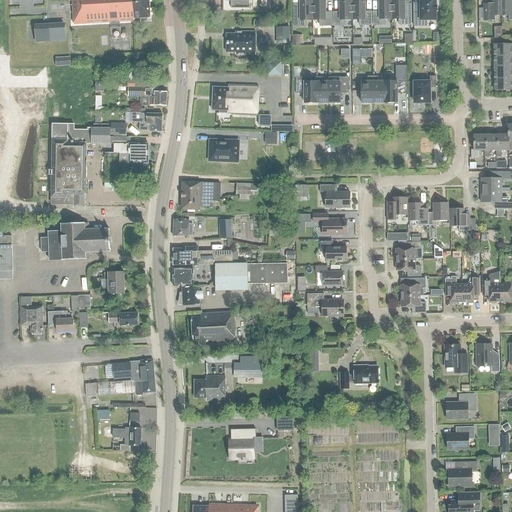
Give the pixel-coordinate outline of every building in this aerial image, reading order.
[(134,18),(144,17),(149,17),(148,0),(72,0),(73,23),(134,20),(134,18)] [(225,0),(226,1),(231,1),(231,8),(249,8),(249,0),(225,0)] [(298,0),(299,13),(292,13),(293,26),(305,26),(304,20),(311,20),(311,0),(298,0)] [(311,0),(311,20),(318,20),(318,26),(330,26),(330,13),(324,13),(323,0),(311,0)] [(339,0),(340,13),(333,13),(333,26),(345,26),(345,20),(352,20),(351,0),(339,0)] [(351,0),(352,20),(359,20),(359,26),(371,25),(371,12),(364,12),(364,0),(351,0)] [(392,19),(391,0),(378,0),(379,12),(373,12),(373,25),(385,25),(385,19),(392,19)] [(391,0),(392,19),(399,19),(399,25),(411,25),(411,12),(404,12),(403,0),(391,0)] [(413,13),(413,26),(426,26),(426,20),(435,20),(435,11),(437,11),(436,6),(435,6),(435,0),(420,0),(420,13),(413,13)] [(501,15),(501,0),(490,0),(490,6),(484,6),(484,20),(495,20),(495,15),(501,15)] [(511,0),(501,0),(501,15),(509,15),(509,20),(511,19),(511,0)] [(64,25),(35,26),(36,41),(65,39),(64,25)] [(290,44),(289,27),(275,27),(276,45),(290,44)] [(226,34),(226,52),(235,52),(235,54),(255,54),(255,32),(235,32),(235,34),(226,34)] [(408,56),(408,44),(413,44),(412,35),(406,35),(406,44),(398,45),(399,57),(408,56)] [(511,55),(511,43),(494,44),(494,56),(511,55)] [(511,55),(494,56),(494,67),(511,66),(511,55)] [(69,57),(55,58),(55,66),(70,65),(69,57)] [(267,61),(267,76),(282,76),(282,61),(267,61)] [(511,66),(494,67),(494,78),(511,78),(511,66)] [(361,103),(372,103),(372,76),(367,76),(367,82),(361,82),(361,103)] [(378,76),(372,76),(372,103),(384,103),(384,82),(378,82),(378,76)] [(429,76),(429,82),(413,82),(414,103),(415,103),(416,104),(421,104),(422,103),(430,103),(430,88),(435,88),(435,76),(429,76)] [(53,77),(54,116),(84,116),(84,77),(53,77)] [(317,103),(317,77),(295,78),(295,94),(304,94),(304,103),(317,103)] [(322,77),(317,77),(317,103),(329,103),(328,77),(328,83),(322,83),(322,77)] [(348,93),(348,77),(328,77),(329,103),(340,103),(340,93),(348,93)] [(511,78),(494,78),(494,90),(511,89),(511,78)] [(110,82),(95,82),(95,92),(104,92),(104,89),(110,89),(110,82)] [(406,94),(406,82),(384,82),(384,103),(397,103),(397,94),(406,94)] [(218,113),(256,115),(258,87),(227,85),(227,88),(212,87),(211,110),(218,111),(218,113)] [(166,92),(151,91),(152,88),(128,87),(128,96),(144,96),(148,96),(148,104),(165,105),(166,92)] [(139,130),(144,130),(161,130),(161,119),(163,118),(163,115),(161,114),(144,113),(140,113),(140,112),(131,112),(131,123),(139,123),(139,130)] [(112,134),(126,134),(126,123),(112,123),(112,134)] [(52,124),(51,197),(52,197),(51,204),(74,205),(74,207),(84,207),(84,195),(85,195),(86,165),(87,157),(86,157),(86,144),(109,144),(109,129),(88,129),(88,131),(73,130),(74,125),(58,125),(52,124)] [(266,133),(266,144),(276,144),(277,134),(266,133)] [(508,134),(505,134),(496,135),(497,150),(496,150),(496,157),(501,157),(501,150),(509,150),(508,140),(508,134)] [(478,150),(484,150),(485,150),(485,135),(473,135),(473,150),(471,150),(471,157),(478,157),(478,150)] [(489,150),(496,150),(497,150),(496,135),(485,135),(485,150),(484,150),(484,157),(490,157),(489,150)] [(114,144),(113,153),(120,153),(131,153),(130,163),(140,163),(140,166),(144,166),(146,166),(147,162),(148,162),(148,143),(144,143),(130,143),(130,139),(114,138),(114,144)] [(248,140),(247,164),(260,164),(260,140),(248,140)] [(210,141),(210,160),(237,161),(237,142),(230,142),(230,141),(220,141),(220,142),(210,141)] [(480,178),(480,191),(501,190),(501,178),(511,178),(510,172),(495,172),(495,178),(480,178)] [(220,183),(181,183),(181,210),(198,210),(198,207),(212,207),(212,201),(220,201),(220,183)] [(251,184),(236,183),(235,195),(250,195),(251,184)] [(308,197),(308,185),(295,185),(295,198),(308,197)] [(327,209),(344,208),(344,207),(350,207),(350,193),(337,193),(337,186),(321,186),(321,193),(327,193),(327,209)] [(501,190),(480,191),(481,203),(495,203),(495,210),(511,209),(511,202),(507,203),(507,197),(501,197),(501,190)] [(406,215),(406,214),(409,214),(409,209),(406,209),(406,204),(406,198),(393,198),(393,208),(387,208),(387,220),(398,220),(398,215),(406,215)] [(447,215),(447,210),(447,203),(434,203),(434,213),(428,213),(428,225),(439,225),(439,221),(447,221),(447,220),(450,220),(450,215),(447,215)] [(428,213),(422,213),(422,204),(409,204),(406,204),(406,209),(409,209),(409,214),(409,221),(417,221),(417,226),(428,225),(428,213)] [(463,219),(463,209),(450,209),(450,210),(447,210),(447,215),(450,215),(450,220),(450,226),(458,226),(458,231),(470,231),(469,219),(463,219)] [(312,222),(323,222),(323,235),(346,234),(345,220),(328,220),(328,214),(312,214),(312,222)] [(189,236),(193,236),(192,224),(189,224),(189,220),(173,220),(174,237),(189,236)] [(219,232),(220,238),(232,238),(231,220),(225,220),(225,232),(219,232)] [(109,251),(109,243),(111,243),(110,236),(109,236),(109,228),(88,229),(88,222),(61,223),(61,230),(48,230),(48,237),(41,237),(42,251),(49,251),(50,260),(89,258),(89,252),(109,251)] [(0,278),(11,278),(11,270),(12,270),(11,235),(0,235),(0,278)] [(396,248),(396,260),(415,259),(415,253),(421,251),(421,241),(406,241),(406,248),(396,248)] [(326,261),(327,261),(345,260),(345,261),(346,261),(346,247),(345,247),(332,247),(332,242),(320,242),(320,252),(326,252),(326,261)] [(184,247),(184,249),(173,249),(173,265),(200,265),(200,266),(215,266),(215,265),(232,265),(232,261),(232,252),(197,252),(197,247),(184,247)] [(295,252),(286,252),(286,260),(295,260),(295,252)] [(415,259),(396,260),(396,270),(407,270),(407,276),(421,276),(421,266),(415,265),(415,259)] [(247,291),(247,285),(287,285),(287,265),(246,265),(232,265),(215,265),(215,266),(215,291),(247,291)] [(316,272),(323,272),(323,286),(343,286),(343,271),(328,271),(328,266),(315,266),(316,272)] [(178,304),(182,305),(182,306),(198,305),(198,299),(202,299),(201,292),(198,292),(197,286),(192,287),(192,268),(173,268),(172,286),(181,286),(181,294),(177,293),(177,294),(180,294),(178,304)] [(124,293),(123,272),(104,272),(104,279),(108,279),(108,293),(124,293)] [(511,277),(505,278),(505,284),(500,284),(500,272),(499,272),(499,273),(500,302),(511,302),(510,292),(511,292),(511,277)] [(489,292),(489,303),(500,302),(499,273),(491,275),(491,278),(482,278),(482,292),(489,292)] [(462,303),(462,285),(457,285),(457,277),(452,277),(452,278),(445,278),(445,293),(452,293),(452,303),(462,303)] [(401,285),(401,296),(419,296),(419,289),(425,288),(425,278),(411,278),(411,284),(401,285)] [(462,285),(462,303),(474,303),(473,292),(480,292),(480,278),(470,278),(468,285),(462,285)] [(325,301),(324,293),(308,294),(308,307),(323,306),(323,317),(331,317),(331,316),(343,315),(343,300),(325,301)] [(91,309),(91,295),(79,295),(79,309),(91,309)] [(419,296),(401,296),(401,306),(411,306),(411,313),(426,312),(425,303),(419,302),(419,296)] [(43,334),(43,307),(22,307),(22,325),(31,325),(31,334),(43,334)] [(57,332),(73,331),(73,319),(70,319),(70,313),(63,313),(62,311),(48,312),(48,327),(57,327),(57,332)] [(232,312),(199,314),(200,317),(190,318),(192,341),(203,340),(203,342),(233,341),(232,312)] [(87,313),(79,313),(80,328),(88,328),(87,313)] [(108,314),(109,323),(120,322),(120,325),(137,324),(137,313),(108,314)] [(492,344),(476,345),(476,366),(491,366),(491,372),(499,372),(499,355),(492,355),(492,344)] [(467,354),(460,355),(460,345),(444,345),(445,367),(454,367),(454,373),(467,373),(467,354)] [(240,364),(240,377),(247,377),(248,374),(262,374),(262,357),(240,357),(240,364)] [(112,365),(114,379),(130,378),(130,381),(85,385),(86,397),(98,396),(99,397),(135,394),(137,395),(141,395),(143,392),(144,393),(155,392),(152,360),(130,362),(130,365),(127,365),(127,363),(112,365)] [(340,373),(340,389),(349,388),(349,382),(354,382),(354,383),(378,383),(378,366),(365,366),(364,365),(354,366),(354,375),(349,375),(349,372),(340,373)] [(224,377),(205,377),(205,380),(194,380),(194,398),(205,398),(205,400),(224,400),(224,377)] [(475,410),(475,394),(459,395),(459,403),(446,403),(447,419),(467,418),(467,410),(475,410)] [(109,410),(98,411),(98,419),(109,419),(109,410)] [(505,432),(510,428),(507,423),(501,426),(505,432)] [(499,425),(489,425),(489,433),(489,446),(499,446),(499,433),(499,425)] [(130,446),(140,446),(140,428),(125,427),(124,445),(120,445),(120,451),(129,451),(130,446)] [(447,449),(454,449),(455,451),(460,451),(462,449),(468,449),(468,439),(474,439),(474,427),(459,427),(459,434),(447,434),(447,449)] [(231,441),(228,441),(229,455),(229,460),(253,459),(253,454),(253,437),(256,437),(255,429),(230,430),(230,438),(231,438),(231,441)] [(476,470),(476,461),(454,462),(455,470),(448,470),(448,486),(472,486),(471,470),(476,470)] [(100,482),(100,469),(88,469),(88,482),(100,482)] [(479,507),(479,493),(458,494),(463,494),(463,501),(451,501),(451,507),(449,507),(449,509),(449,511),(472,511),(472,510),(473,510),(475,510),(477,509),(479,509),(479,507)]
